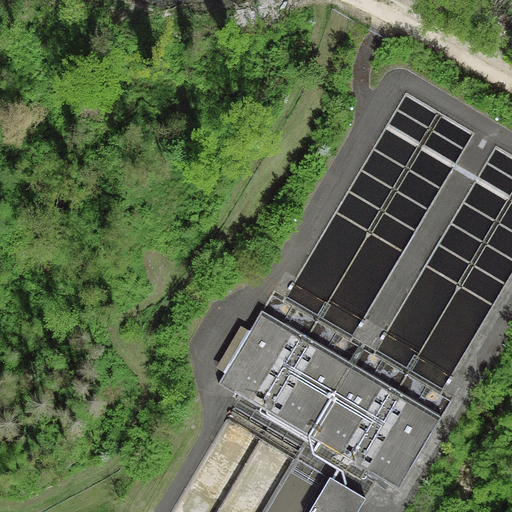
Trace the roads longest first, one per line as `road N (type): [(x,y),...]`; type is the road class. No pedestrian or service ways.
road 1 (track): [(371,0),(511,83)]
road 2 (track): [(446,511),(511,403)]
